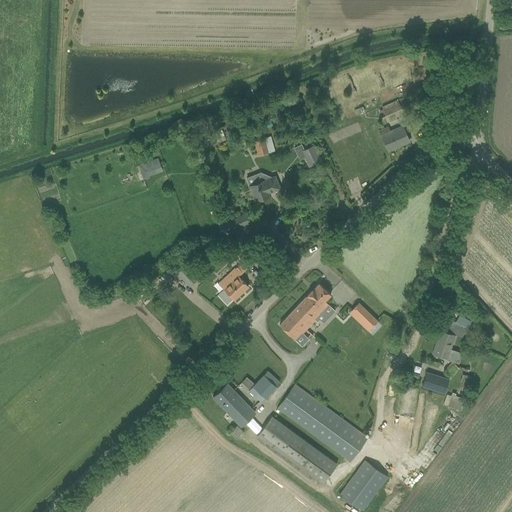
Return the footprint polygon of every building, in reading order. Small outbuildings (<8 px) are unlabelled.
[(379,111),(382,117),(401,108),(397,100),(382,106),(383,109),(379,111)] [(379,130),(387,150),(409,141),(403,126),(391,132),(388,126),(379,130)] [(254,141),(257,155),(268,152),(267,147),(273,145),(271,139),(265,140),(264,139),(254,141)] [(302,150),(310,166),(319,162),(312,145),(302,150)] [(158,157),(138,165),(143,180),(148,178),(148,176),(162,171),(162,170),(159,160),(158,157)] [(246,178),(255,201),(270,195),(269,192),(280,188),(275,175),(271,177),(261,172),(246,178)] [(248,211),(232,218),(237,229),(252,222),(248,211)] [(228,285),(217,294),(226,304),(232,299),(233,300),(248,286),(238,275),(246,269),(254,262),(247,255),(237,245),(225,250),(229,260),(235,258),(240,263),(223,279),(228,285)] [(185,282),(192,274),(184,266),(176,273),(185,282)] [(280,324),(296,340),(329,304),(325,301),(331,295),(319,283),(314,288),(280,324)] [(358,302),(351,310),(367,325),(375,318),(358,302)] [(440,330),(432,354),(442,357),(446,358),(446,359),(458,364),(461,356),(458,351),(449,349),(454,334),(462,337),(464,333),(453,329),(456,321),(448,319),(444,331),(440,330)] [(443,371),(450,377),(459,368),(452,362),(443,371)] [(247,389),(260,401),(278,381),(266,369),(247,389)] [(422,386),(444,393),(448,380),(426,372),(422,386)] [(458,392),(468,394),(472,376),(462,374),(462,378),(461,378),(458,392)] [(247,387),(252,382),(246,376),(241,382),(247,387)] [(213,397),(239,425),(254,411),(227,383),(213,397)] [(276,408),(349,462),(368,437),(295,383),(276,408)] [(443,404),(459,410),(463,398),(455,395),(456,393),(452,392),(451,395),(446,394),(443,404)] [(257,436),(322,484),(337,463),(272,416),(257,436)] [(364,460),(339,493),(363,511),(388,478),(364,460)] [(419,475),(412,470),(409,474),(399,466),(395,470),(412,483),(419,475)]
